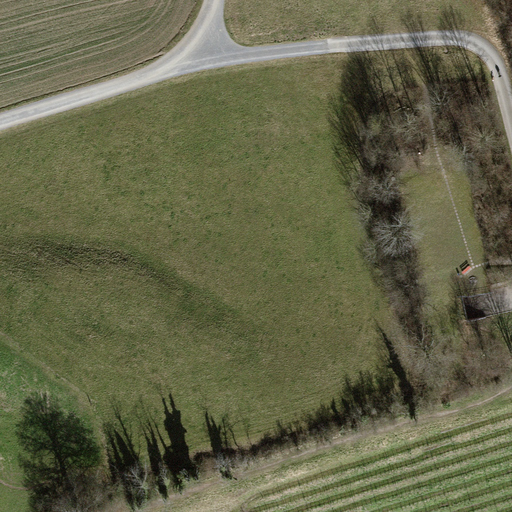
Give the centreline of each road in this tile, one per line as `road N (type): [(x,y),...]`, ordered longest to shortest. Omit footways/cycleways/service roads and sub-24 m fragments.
road 1 (track): [(201,59),(469,39),(492,56),(511,126)]
road 2 (track): [(0,125),(201,59),(217,0)]
